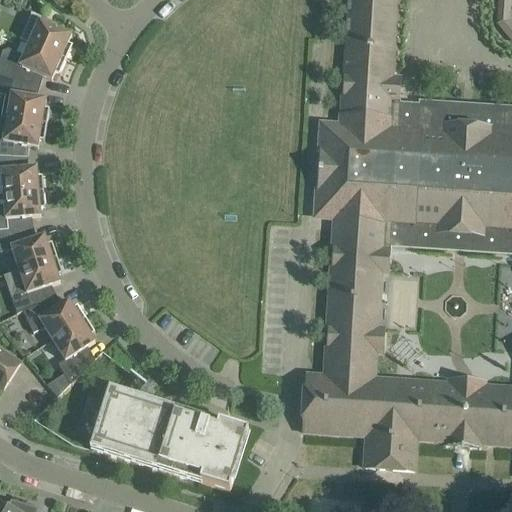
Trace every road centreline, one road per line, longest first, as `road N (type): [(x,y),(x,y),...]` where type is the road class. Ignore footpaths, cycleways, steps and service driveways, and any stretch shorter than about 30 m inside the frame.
road 1 (residential): [(223,388),(172,357),(129,314),(90,233),(83,143),(98,85),(127,32)]
road 2 (residential): [(175,511),(21,463),(0,449)]
